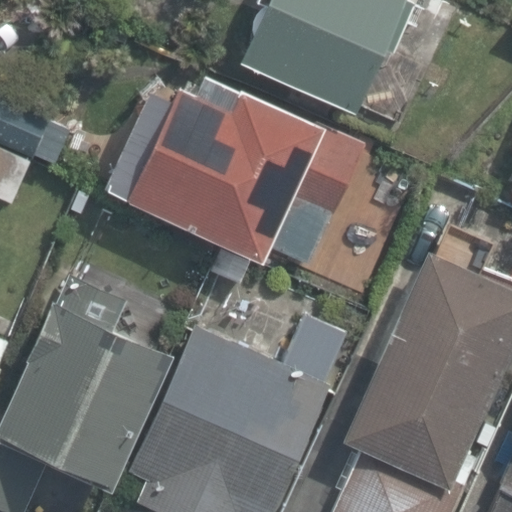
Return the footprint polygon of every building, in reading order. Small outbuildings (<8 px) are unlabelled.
[(396,0),(255,0),(234,48),(355,99),(396,0)] [(220,88),(171,67),(119,186),(260,246),(288,181),(333,200),(363,131),(227,72),(220,88)] [(49,118),(0,94),(0,142),(32,155),(49,118)] [(32,155),(0,142),(0,190),(14,197),(32,155)] [(354,431),(439,468),(511,303),(511,274),(422,235),(339,424),(354,431)] [(165,339),(50,286),(0,394),(0,419),(105,468),(165,339)] [(277,349),(188,311),(124,461),(140,468),(131,488),(186,511),(238,511),(239,511),(241,511),(252,511),(337,315),(298,299),(277,349)] [(439,468),(354,431),(317,511),(440,511),(457,476),(439,468)] [(511,511),(511,435),(508,433),(472,511),(511,511)]
